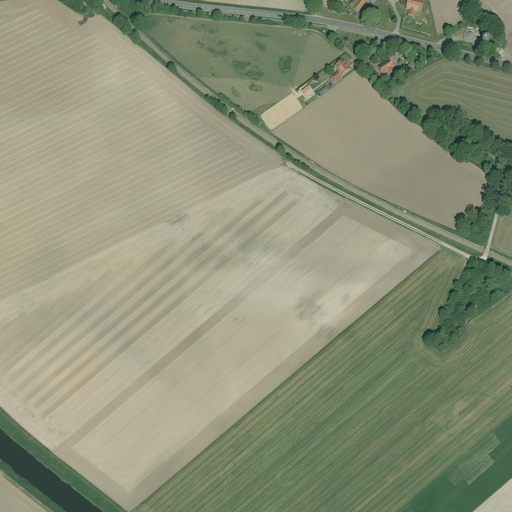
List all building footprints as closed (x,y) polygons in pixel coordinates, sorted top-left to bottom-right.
[(354,0),(350,6),(359,13),(369,0),(354,0)] [(414,19),(416,12),(421,14),(424,3),(419,2),(419,0),(412,0),(413,1),(410,0),(408,0),(405,10),(409,11),(407,17),(414,19)] [(341,62),(334,67),(342,76),(348,71),(341,62)] [(389,73),(391,75),(394,72),(393,71),(393,70),(388,63),(378,70),(383,78),(389,73)] [(311,85),(306,88),(315,100),(319,97),(311,85)] [(325,88),(318,93),(320,96),(328,91),(325,88)]
